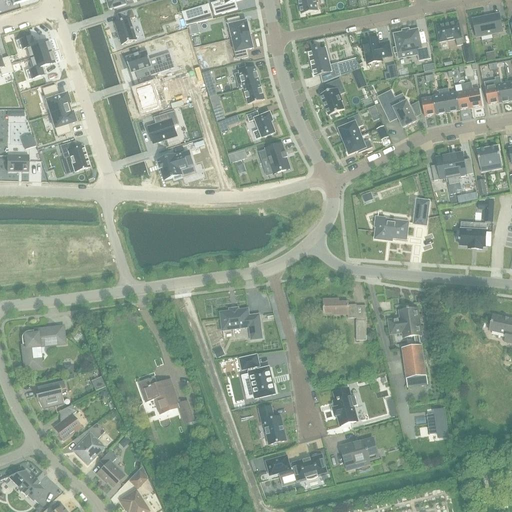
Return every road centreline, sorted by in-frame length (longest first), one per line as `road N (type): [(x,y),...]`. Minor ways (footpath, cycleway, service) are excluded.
road 1 (tertiary): [(273,269),(0,306)]
road 2 (residential): [(113,195),(253,196),(325,175)]
road 3 (residential): [(330,187),(429,136),(511,120)]
road 4 (residential): [(113,195),(55,9)]
road 5 (tertiary): [(511,285),(351,268),(324,249)]
road 6 (residential): [(273,269),(309,425)]
road 7 (residential): [(420,10),(276,39)]
road 8 (residential): [(325,175),(298,119),(276,39)]
